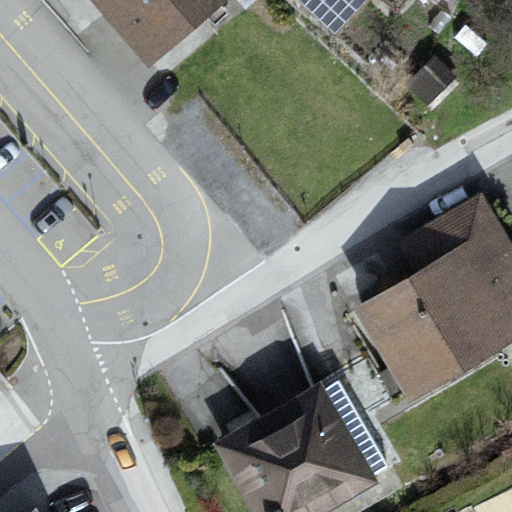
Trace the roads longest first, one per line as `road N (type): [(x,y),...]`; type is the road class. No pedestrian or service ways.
road 1 (unclassified): [(81,380),(148,355),(511,139)]
road 2 (unclassified): [(0,248),(51,303),(81,380)]
road 3 (unclassified): [(81,380),(149,511)]
